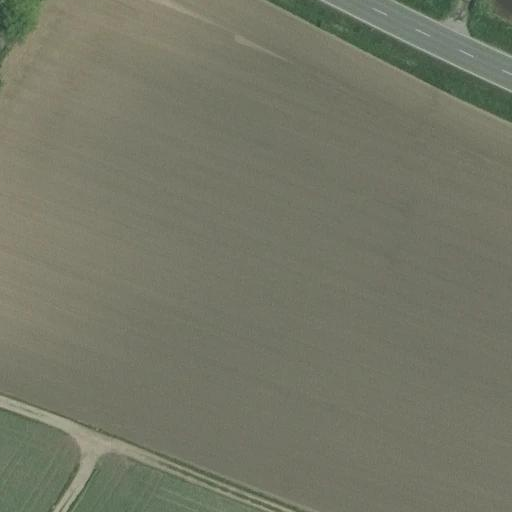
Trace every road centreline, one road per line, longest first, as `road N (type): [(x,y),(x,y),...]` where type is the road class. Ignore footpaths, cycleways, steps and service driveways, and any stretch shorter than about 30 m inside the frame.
road 1 (track): [(276,511),(89,442)]
road 2 (track): [(57,511),(89,459),(89,442),(76,427),(0,400)]
road 3 (secondary): [(511,79),(351,0)]
